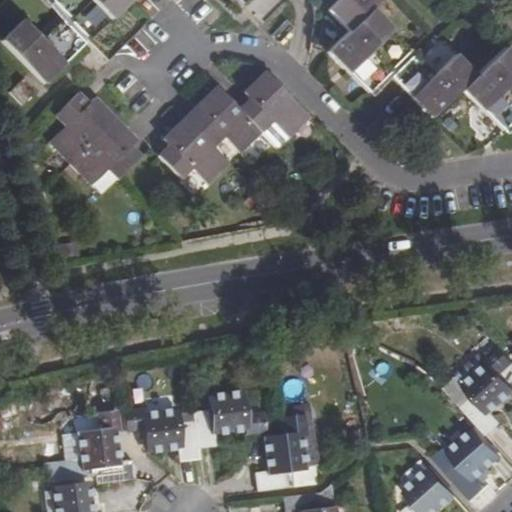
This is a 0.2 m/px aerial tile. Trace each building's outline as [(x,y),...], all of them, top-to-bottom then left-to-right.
[(48,0),(88,40),(128,0),(48,0)] [(324,53),(365,95),(408,53),(367,11),(378,0),(336,0),(325,11),(345,32),(324,53)] [(1,42),(42,85),(84,44),(61,21),(41,41),(23,22),(1,42)] [(452,97),(492,139),(511,119),(511,71),(495,54),(472,76),(452,56),(431,77),(412,58),(391,78),(430,118),(452,97)] [(156,158),(178,179),(188,169),(204,186),(226,165),(209,148),(221,136),(237,153),(258,133),(274,150),(285,140),(307,118),(264,75),(252,86),(257,91),(236,110),(216,90),(183,122),(173,132),(178,136),(156,158)] [(7,95),(19,108),(33,94),(21,81),(7,95)] [(67,165),(88,187),(105,170),(115,181),(138,159),(117,138),(121,134),(110,123),(101,112),(97,116),(75,93),(52,116),(63,127),(46,143),(67,165)] [(490,365),(486,360),(493,353),(481,338),(458,359),(476,379),(490,365)] [(511,388),(511,387),(501,374),(511,364),(511,360),(500,347),(493,353),(486,360),(490,365),(476,379),(458,359),(435,378),(461,408),(484,434),(498,423),(489,410),(511,388)] [(241,397),(208,401),(209,411),(192,413),(193,423),(197,450),(215,448),(213,432),(244,427),(245,435),(264,433),(261,415),(245,416),(241,397)] [(309,466),(301,404),(271,409),(272,412),(283,419),(301,418),(304,437),(296,438),(300,467),(309,466)] [(123,412),(125,432),(144,430),(146,449),(177,447),(178,460),(198,458),(197,450),(193,423),(175,425),(174,415),(142,419),(141,410),(123,412)] [(116,415),(97,417),(99,436),(80,438),(84,468),(94,468),(95,474),(97,484),(132,480),(130,463),(116,464),(112,436),(118,435),(116,415)] [(300,467),(296,438),(304,437),(301,418),(283,419),(286,438),(266,441),(269,472),(253,475),(255,493),(290,488),(317,485),(314,466),(309,466),(300,467)] [(478,432),(453,454),(459,461),(445,473),(470,501),(484,489),(474,477),(499,456),(478,432)] [(68,463),(47,466),(52,481),(95,474),(94,468),(84,468),(72,470),(68,463)] [(433,472),(408,493),(414,501),(401,511),(431,511),(452,494),(433,472)] [(87,511),(83,484),(51,490),(54,511),(87,511)] [(319,493),(285,498),(286,511),(332,511),(332,510),(322,511),(319,493)]
